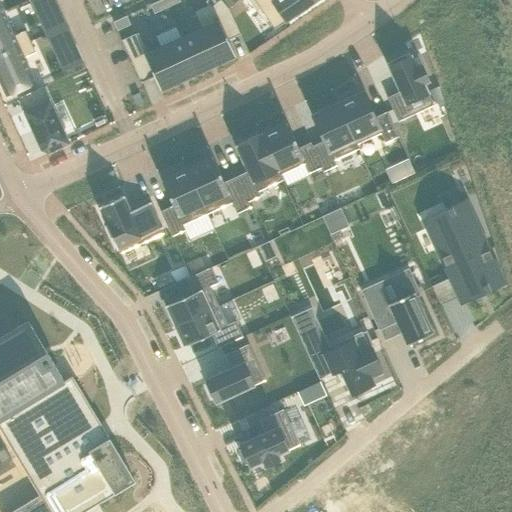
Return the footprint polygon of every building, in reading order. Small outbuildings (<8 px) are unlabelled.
[(163,0),(160,0),(150,5),(154,13),(167,7),(163,0)] [(215,21),(201,28),(218,64),(235,57),(227,40),(240,34),(228,9),(220,0),(206,0),(205,1),(215,21)] [(231,0),(220,0),(228,9),(234,4),(231,0)] [(254,0),(274,29),(294,15),(296,18),(308,9),(307,7),(316,0),(254,0)] [(2,12),(0,12),(0,55),(30,42),(25,31),(20,33),(13,36),(2,12)] [(126,16),(113,22),(117,30),(130,24),(126,16)] [(59,20),(48,25),(49,29),(51,32),(62,27),(59,20)] [(51,32),(49,33),(51,37),(52,41),(58,38),(65,35),(62,27),(51,32)] [(201,28),(181,37),(198,74),(218,64),(201,28)] [(137,33),(121,40),(140,81),(143,82),(153,77),(160,91),(177,83),(160,47),(147,53),(137,33)] [(181,37),(160,47),(177,83),(198,74),(181,37)] [(30,42),(0,55),(0,83),(6,96),(35,83),(23,57),(35,52),(30,42)] [(399,91),(386,97),(398,121),(433,105),(423,83),(424,83),(428,81),(427,79),(421,66),(416,68),(412,60),(410,56),(408,57),(406,58),(405,56),(405,55),(398,58),(390,61),(392,65),(388,66),(398,89),(399,91)] [(43,87),(19,98),(25,111),(23,111),(41,150),(49,153),(69,143),(43,87)] [(445,106),(440,87),(431,91),(439,109),(445,106)] [(361,92),(337,103),(358,149),(359,148),(357,144),(364,140),(380,133),(383,139),(384,142),(398,136),(386,112),(374,117),(362,91),(361,92)] [(310,142),(323,171),(336,165),(333,160),(358,149),(337,103),(314,114),(312,115),(312,114),(311,115),(323,141),(312,146),(310,142)] [(261,133),(260,133),(282,180),(283,180),(280,174),(282,174),(304,164),(308,173),(321,167),(322,172),(323,171),(310,142),(306,144),(298,148),(293,138),(286,122),(263,133),(261,134),(261,133)] [(260,133),(235,145),(247,171),(235,177),(249,207),(250,207),(248,202),(260,196),(257,191),(282,180),(260,133)] [(212,157),(186,168),(207,213),(231,202),(236,213),(249,207),(235,177),(223,182),(212,157)] [(172,206),(160,211),(171,236),(185,230),(182,225),(207,213),(186,168),(165,178),(160,180),(172,206)] [(103,204),(98,207),(99,208),(100,209),(106,223),(107,224),(105,225),(116,250),(118,249),(118,248),(119,251),(120,253),(164,233),(162,228),(162,226),(161,227),(150,204),(151,203),(150,202),(135,209),(136,211),(135,212),(132,213),(131,213),(128,206),(124,198),(123,197),(124,197),(124,196),(123,195),(103,204)] [(426,218),(424,219),(439,253),(442,257),(441,257),(440,258),(441,259),(443,258),(444,261),(446,264),(445,265),(444,265),(445,267),(446,266),(463,302),(464,302),(463,298),(464,297),(482,288),(484,291),(484,292),(489,290),(489,289),(489,288),(497,285),(498,286),(503,284),(492,262),(491,259),(492,259),(492,257),(490,258),(488,255),(487,252),(489,251),(488,250),(487,250),(464,200),(459,202),(459,203),(460,204),(455,206),(451,208),(451,206),(446,209),(446,211),(449,216),(430,225),(429,225),(429,224),(426,218)] [(340,208),(321,216),(330,235),(348,226),(340,208)] [(269,241),(257,246),(264,261),(276,256),(269,241)] [(192,293),(165,305),(165,306),(166,306),(175,326),(218,306),(209,286),(218,283),(210,267),(185,279),(192,293)] [(375,283),(360,290),(378,330),(379,330),(396,322),(401,333),(406,345),(432,333),(415,297),(416,297),(420,295),(408,268),(405,270),(407,274),(394,280),(395,281),(402,297),(385,305),(375,283)] [(218,306),(175,326),(184,345),(183,345),(184,346),(211,334),(217,348),(242,336),(235,321),(227,325),(218,306)] [(69,380),(61,384),(24,323),(0,337),(0,511),(84,511),(133,483),(69,380)] [(315,327),(298,335),(319,380),(341,370),(352,394),(372,384),(369,377),(380,372),(368,347),(372,346),(366,332),(362,334),(361,332),(353,335),(355,340),(327,353),(315,327)] [(230,368),(205,380),(208,385),(205,386),(208,393),(211,398),(213,397),(216,402),(265,380),(248,344),(224,355),(230,368)] [(241,448),(238,450),(245,465),(248,463),(250,467),(262,462),(264,466),(279,459),(277,455),(299,445),(283,409),(259,420),(265,433),(239,445),(241,448)]
